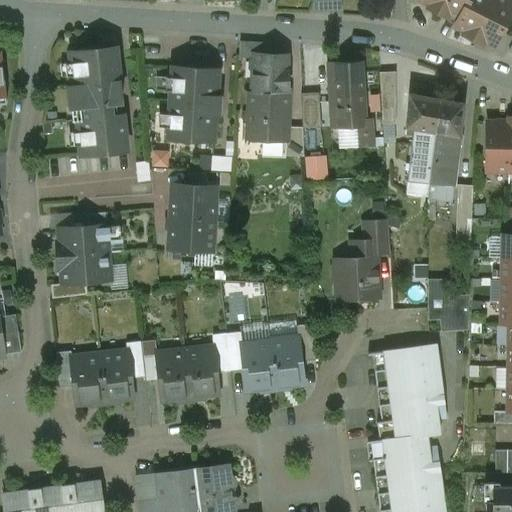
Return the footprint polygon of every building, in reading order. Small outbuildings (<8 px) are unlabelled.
[(419,0),(429,5),(428,8),(438,13),(444,0),(419,0)] [(444,0),(438,13),(448,18),(449,15),(458,20),(459,20),(468,0),(444,0)] [(468,0),(459,20),(458,20),(454,27),(464,32),(463,34),(473,40),(493,0),(468,0)] [(511,2),(507,0),(493,0),(473,40),(483,45),(484,42),(495,47),(511,15),(511,13),(511,2)] [(255,43),(240,42),(239,58),(254,58),(254,54),(255,54),(255,43)] [(275,44),(255,43),(255,54),(275,55),(275,44)] [(116,47),(70,52),(74,87),(68,87),(71,107),(81,106),(82,119),(78,119),(81,155),(127,151),(123,114),(111,116),(110,103),(122,102),(116,47)] [(255,54),(254,54),(254,58),(252,92),(289,93),(287,55),(275,55),(255,54)] [(362,62),(327,64),(329,93),(336,93),(336,92),(364,90),(362,62)] [(218,69),(173,67),(168,138),(214,141),(216,114),(219,114),(220,96),(217,96),(218,69)] [(395,72),(379,73),(383,124),(396,123),(395,72)] [(364,90),(336,92),(336,93),(336,101),(329,101),(331,127),(358,125),(359,147),(374,146),(372,119),(365,120),(364,90)] [(252,92),(249,92),(247,140),(286,142),(287,142),(288,128),(289,93),(252,92)] [(319,92),(301,93),(302,127),(302,129),(321,127),(319,92)] [(439,100),(411,94),(407,134),(411,135),(407,181),(429,183),(429,178),(429,177),(433,145),(438,116),(437,115),(439,100)] [(462,104),(439,100),(437,115),(438,116),(433,145),(429,177),(429,178),(429,183),(453,185),(462,104)] [(509,123),(487,122),(486,171),(509,171),(509,123)] [(302,127),(288,128),(287,142),(286,142),(286,155),(304,156),(302,129),(302,127)] [(157,150),(155,164),(170,166),(172,151),(157,150)] [(101,173),(137,171),(136,154),(100,156),(101,173)] [(307,155),(308,178),(329,177),(328,154),(307,155)] [(139,180),(151,179),(150,161),(138,161),(139,180)] [(192,185),(191,197),(171,196),(168,249),(212,252),(215,198),(209,198),(210,186),(192,185)] [(472,186),(458,185),(455,240),(470,241),(472,186)] [(105,213),(89,214),(90,225),(105,224),(105,213)] [(388,221),(364,222),(364,224),(373,224),(374,240),(375,240),(375,252),(389,252),(388,221)] [(90,225),(59,228),(60,242),(57,242),(58,256),(108,252),(107,239),(107,227),(106,224),(105,224),(90,225)] [(119,226),(107,227),(107,239),(120,239),(119,226)] [(511,234),(502,235),(502,257),(511,257),(511,234)] [(374,240),(351,242),(352,259),(336,260),(336,264),(333,267),(334,278),(337,280),(338,299),(378,297),(375,252),(375,240),(374,240)] [(108,252),(58,256),(59,270),(62,269),(63,284),(74,283),(86,282),(110,280),(108,252)] [(511,257),(502,257),(502,279),(511,279),(511,257)] [(447,279),(427,279),(427,310),(428,320),(439,319),(440,331),(467,329),(469,295),(447,295),(447,279)] [(511,279),(502,279),(501,301),(511,301),(511,279)] [(86,282),(74,283),(75,296),(87,294),(86,282)] [(63,284),(52,284),(53,298),(75,296),(74,283),(63,284)] [(511,301),(501,301),(501,323),(509,323),(511,322),(511,301)] [(16,314),(0,316),(0,318),(2,334),(18,332),(16,314)] [(314,331),(302,325),(296,325),(298,336),(301,361),(315,359),(314,331)] [(18,332),(2,334),(5,354),(21,351),(18,332)] [(241,332),(226,334),(230,370),(244,368),(241,343),(242,343),(241,332)] [(225,336),(212,337),(213,346),(214,346),(214,351),(227,349),(225,336)] [(298,336),(270,340),(275,387),(304,384),(301,361),(298,336)] [(242,343),(241,343),(244,368),(246,391),(275,387),(270,340),(242,343)] [(141,341),(126,342),(127,350),(128,350),(131,378),(145,377),(141,341)] [(436,345),(368,354),(379,440),(366,442),(375,511),(444,511),(439,468),(432,469),(427,435),(440,433),(435,397),(443,397),(436,345)] [(213,346),(185,350),(190,397),(219,394),(216,372),(214,351),(214,346),(213,346)] [(227,349),(214,351),(216,372),(229,370),(227,349)] [(127,350),(99,354),(105,401),(133,398),(131,378),(128,350),(127,350)] [(185,350),(156,353),(159,378),(162,400),(190,397),(185,350)] [(71,351),(56,352),(60,387),(74,386),(71,357),(72,357),(71,351)] [(72,357),(71,357),(74,386),(76,404),(105,401),(99,354),(72,357)] [(156,355),(144,357),(146,380),(159,378),(156,355)] [(507,449),(495,449),(495,473),(507,473),(507,449)] [(228,465),(194,469),(199,508),(199,511),(233,511),(234,509),(237,505),(236,500),(232,496),(231,488),(234,484),(233,479),(229,476),(228,465)] [(194,469),(154,474),(157,498),(159,511),(164,511),(199,508),(194,469)] [(95,482),(51,488),(54,511),(85,511),(85,502),(98,501),(95,482)] [(511,511),(511,486),(486,486),(485,511),(511,511)] [(54,511),(51,488),(7,494),(9,511),(23,510),(22,511),(54,511)] [(159,511),(157,498),(138,501),(139,511),(159,511)] [(98,501),(85,502),(85,511),(99,511),(98,505),(98,501)] [(114,511),(114,503),(98,505),(99,511),(114,511)]
